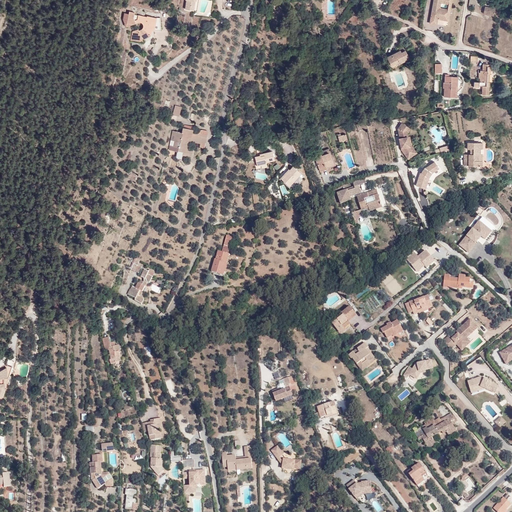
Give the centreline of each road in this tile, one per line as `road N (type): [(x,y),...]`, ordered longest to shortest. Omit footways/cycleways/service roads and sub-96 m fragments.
road 1 (residential): [(252,0),(206,224),(169,319)]
road 2 (residential): [(169,319),(219,511)]
road 3 (residential): [(345,177),(402,163),(428,230),(454,252)]
road 4 (residential): [(511,451),(448,382),(446,361),(429,341)]
road 5 (residential): [(412,511),(359,440),(339,394)]
